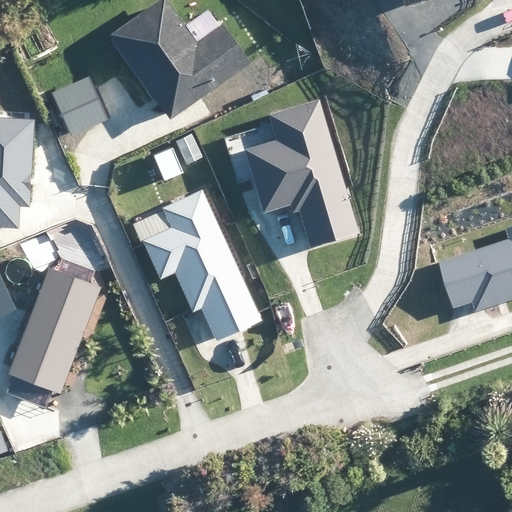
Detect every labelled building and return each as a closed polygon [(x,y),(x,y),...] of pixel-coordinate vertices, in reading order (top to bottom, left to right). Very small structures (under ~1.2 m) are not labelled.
[(197,42),(167,0),(160,0),(109,37),(170,121),(252,63),(224,23),(197,42)] [(361,233),(320,97),(270,112),(278,140),(247,149),(266,214),(292,206),(295,214),(301,212),(312,248),(361,233)] [(263,321),(206,192),(138,222),(163,279),(179,273),(196,311),(205,307),(220,341),(263,321)] [(511,301),(511,225),(507,227),(511,242),(445,263),(462,317),(511,301)] [(102,287),(48,267),(7,374),(16,377),(9,396),(45,410),(52,392),(61,395),(102,287)] [(0,454),(9,451),(2,431),(0,431),(0,454)]
